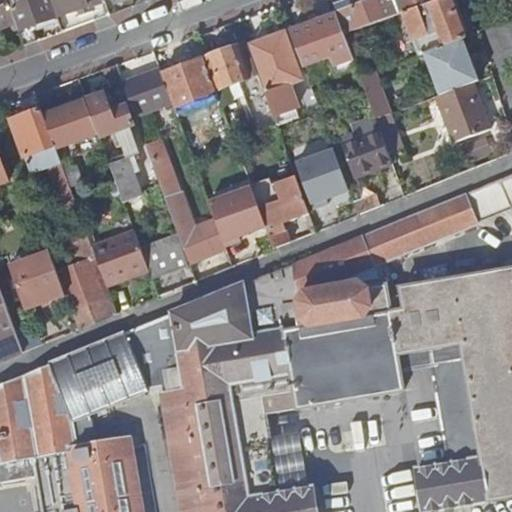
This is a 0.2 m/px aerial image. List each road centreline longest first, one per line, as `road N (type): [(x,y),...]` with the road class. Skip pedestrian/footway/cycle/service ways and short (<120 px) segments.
road 1 (residential): [(511,162),(0,373)]
road 2 (residential): [(228,0),(0,84)]
